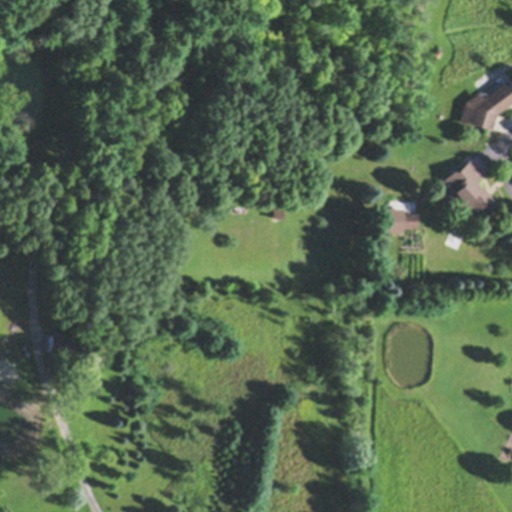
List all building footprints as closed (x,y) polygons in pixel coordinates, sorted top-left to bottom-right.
[(495,111),(491,125),(460,118),(465,99),(478,88),(484,94),(506,77),(511,85),(511,97),(496,110),(495,111)] [(484,186),(485,186),(489,189),(488,190),(496,199),(478,215),(472,209),(469,212),(459,201),(463,197),(454,187),(452,188),(441,175),(453,164),(455,166),(468,155),(481,169),(474,175),(484,186)] [(273,201),(283,201),(283,214),(273,214),(273,201)] [(401,224),(401,210),(417,210),(417,224),(401,224)] [(51,331),(72,335),(68,351),(51,347),(50,350),(47,349),(51,331)]
